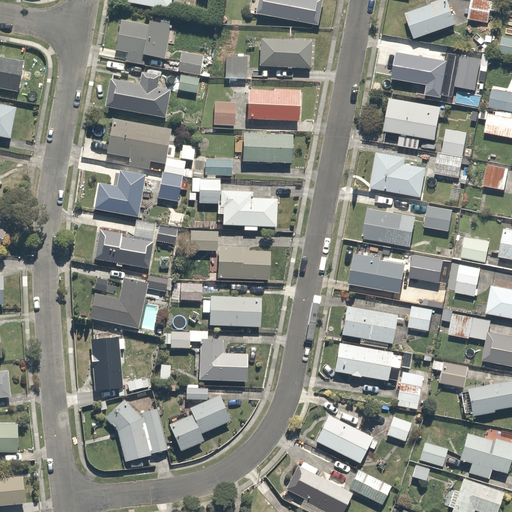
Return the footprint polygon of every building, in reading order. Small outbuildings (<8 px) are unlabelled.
[(171,10),(172,0),(128,0),(128,2),(171,10)] [(319,25),(324,0),(259,0),(257,13),(319,25)] [(457,24),(448,0),(440,0),(406,12),(415,39),(457,24)] [(498,10),(499,0),(497,0),(469,0),(467,20),(487,23),(489,9),(498,10)] [(165,59),(170,29),(120,21),(115,51),(127,53),(125,64),(143,66),(144,56),(165,59)] [(511,38),(498,36),(495,51),(511,54),(511,38)] [(311,69),(312,42),(292,41),(292,50),(276,49),(277,40),(261,39),(260,67),(311,69)] [(442,97),(449,60),(397,51),(392,77),(428,83),(426,95),(442,97)] [(202,57),(180,54),(177,73),(199,77),(202,57)] [(480,57),(459,54),(455,86),(476,88),(480,57)] [(246,81),(248,57),(225,56),(224,79),(246,81)] [(0,89),(18,93),(24,63),(0,58),(0,89)] [(165,118),(169,92),(157,90),(159,77),(141,74),(139,85),(111,80),(107,108),(165,118)] [(195,78),(180,76),(178,91),(193,93),(195,78)] [(299,122),(301,90),(274,89),(274,93),(250,92),(248,120),(299,122)] [(511,90),(490,89),(488,109),(511,110),(511,90)] [(436,140),(442,107),(390,98),(384,131),(436,140)] [(234,105),(214,104),(213,126),(232,128),(234,105)] [(0,137),(9,139),(15,110),(0,106),(0,137)] [(511,117),(488,113),(485,133),(511,136),(511,117)] [(166,166),(173,131),(112,120),(108,143),(88,139),(84,158),(148,170),(150,163),(166,166)] [(466,129),(447,126),(444,152),(438,152),(435,175),(457,178),(459,165),(466,166),(468,157),(462,156),(466,129)] [(292,164),(293,137),(244,135),(243,162),(292,164)] [(406,157),(377,152),(370,187),(422,196),(427,167),(405,163),(406,157)] [(218,205),(218,195),(219,178),(229,179),(229,162),(205,161),(204,178),(192,178),(191,193),(189,193),(188,201),(197,201),(197,204),(216,204),(218,205)] [(509,166),(488,162),(484,186),(505,190),(509,166)] [(137,219),(144,177),(119,172),(117,187),(97,183),(92,211),(137,219)] [(182,178),(163,175),(161,175),(157,197),(179,201),(182,178)] [(277,229),(278,199),(252,198),(253,193),(221,192),(221,208),(224,208),(224,228),(277,229)] [(451,210),(427,205),(423,228),(447,232),(451,210)] [(411,246),(417,215),(368,206),(362,237),(411,246)] [(0,254),(18,220),(0,210),(0,254)] [(180,229),(156,226),(154,244),(178,246),(180,229)] [(511,258),(511,228),(505,227),(499,256),(511,258)] [(148,270),(153,243),(121,238),(122,234),(99,230),(93,260),(148,270)] [(217,234),(189,233),(189,252),(217,252),(217,234)] [(491,239),(464,234),(461,254),(487,259),(491,239)] [(268,280),(269,253),(244,252),(244,248),(219,248),(218,279),(268,280)] [(401,293),(407,263),(355,253),(350,283),(401,293)] [(482,266),(459,263),(455,292),(478,295),(482,266)] [(441,280),(418,277),(415,299),(438,302),(441,280)] [(137,331),(147,285),(123,280),(120,298),(94,293),(88,320),(137,331)] [(201,283),(180,283),(180,301),(201,302),(201,283)] [(485,313),(511,318),(511,288),(491,284),(485,313)] [(260,330),(262,301),(211,297),(209,326),(260,330)] [(392,345),(398,315),(347,306),(341,335),(392,345)] [(432,310),(412,306),(408,326),(428,330),(432,310)] [(472,316),(453,313),(450,334),(468,337),(468,336),(484,338),(487,320),(471,317),(472,316)] [(511,366),(511,336),(488,332),(483,361),(511,366)] [(123,390),(119,339),(91,341),(95,393),(123,390)] [(247,384),(248,355),(222,354),(222,342),(200,341),(199,382),(247,384)] [(388,381),(393,353),(340,344),(334,372),(388,381)] [(464,368),(441,367),(440,384),(463,386),(464,368)] [(0,399),(10,399),(7,370),(0,370),(0,399)] [(424,375),(401,372),(396,405),(419,409),(424,375)] [(147,378),(127,383),(130,394),(150,389),(147,378)] [(511,407),(511,381),(467,390),(472,417),(494,413),(494,411),(511,407)] [(207,388),(186,388),(186,400),(207,400),(207,388)] [(168,425),(180,452),(203,443),(200,435),(232,422),(220,395),(189,408),(192,415),(168,425)] [(168,452),(158,410),(141,414),(125,398),(104,419),(117,431),(125,463),(168,452)] [(360,464),(373,439),(329,416),(316,442),(360,464)] [(410,425),(391,419),(385,435),(404,442),(410,425)] [(18,425),(0,424),(0,453),(18,454),(18,425)] [(507,473),(511,455),(511,444),(467,433),(459,461),(470,464),(467,473),(488,478),(491,469),(507,473)] [(447,450),(424,442),(418,461),(441,468),(447,450)] [(430,470),(416,465),(412,476),(425,481),(430,470)] [(344,511),(354,495),(297,466),(286,490),(304,499),(300,508),(307,511),(344,511)] [(389,486),(358,470),(348,490),(379,506),(389,486)] [(0,506),(26,504),(23,477),(0,480),(0,479),(0,506)] [(496,511),(504,491),(463,478),(451,511),(496,511)]
